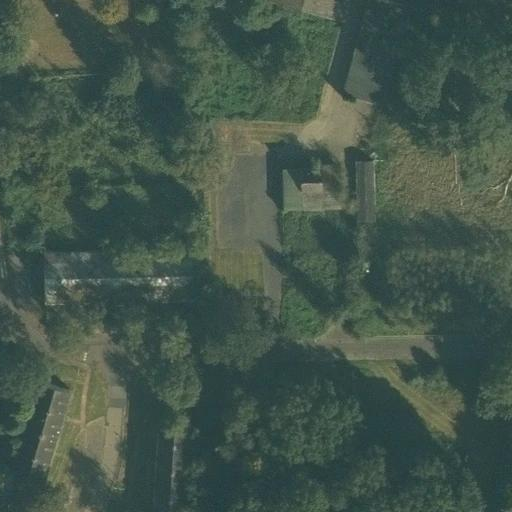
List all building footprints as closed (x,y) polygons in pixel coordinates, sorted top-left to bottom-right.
[(348,0),(270,0),(343,20),(348,0)] [(369,0),(343,94),(381,105),(410,0),(369,0)] [(319,173),(343,173),(343,162),(319,162),(319,173)] [(315,175),(294,175),(295,187),(315,187),(315,175)] [(198,250),(44,253),(45,303),(199,300),(198,250)] [(41,480),(64,386),(30,377),(6,471),(41,480)] [(181,511),(185,427),(152,425),(148,511),(181,511)]
